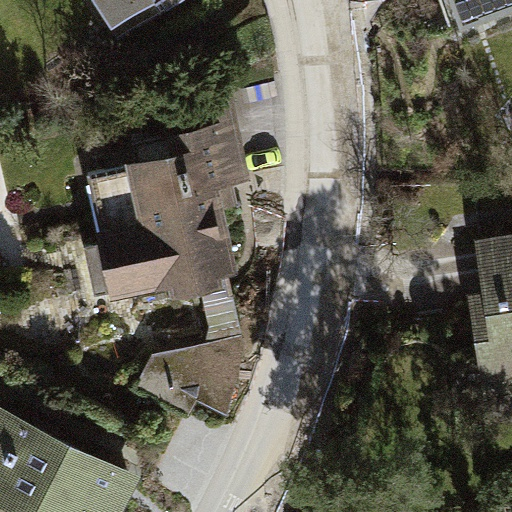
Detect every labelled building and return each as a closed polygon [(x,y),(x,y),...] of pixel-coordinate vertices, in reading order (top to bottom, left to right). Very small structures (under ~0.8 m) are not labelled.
[(511,0),(474,0),(480,15),(511,3),(511,0)] [(117,238),(128,284),(163,276),(164,279),(228,265),(210,183),(243,175),(226,95),(179,106),(184,130),(133,141),(137,161),(88,171),(104,241),(117,238)] [(117,238),(104,241),(97,242),(108,291),(164,279),(163,276),(128,284),(117,238)] [(511,239),(481,243),(488,296),(475,298),(482,355),(492,354),(511,351),(511,239)] [(162,360),(147,388),(186,410),(196,392),(224,408),(240,344),(162,360)] [(511,351),(492,354),(457,369),(460,406),(491,410),(510,408),(511,406),(511,351)] [(108,511),(128,474),(0,409),(0,492),(38,511),(108,511)]
